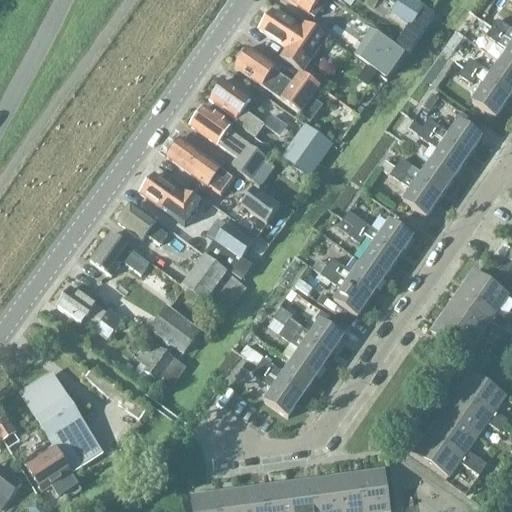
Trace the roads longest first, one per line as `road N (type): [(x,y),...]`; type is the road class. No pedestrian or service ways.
road 1 (residential): [(213,424),(232,441),(259,447),(290,446),(328,425),(503,171)]
road 2 (tertiary): [(0,336),(239,0)]
road 3 (unclassified): [(0,120),(64,0)]
